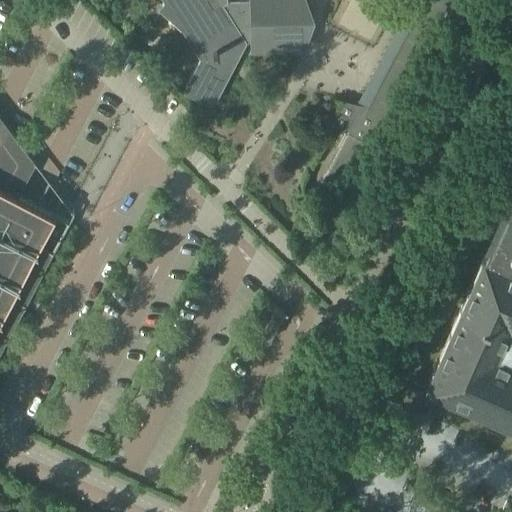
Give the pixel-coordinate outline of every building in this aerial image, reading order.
[(162,0),(158,5),(183,27),(200,55),(185,84),(214,100),(246,41),(253,40),(253,49),(303,48),(313,18),(306,0),(162,0)] [(424,0),(420,9),(443,21),(454,0),(424,0)] [(349,131),(324,178),(338,186),(352,194),(377,146),(443,21),(420,9),(353,134),(349,131)] [(0,351),(69,220),(18,193),(35,160),(0,113),(0,351)] [(511,185),(424,385),(455,399),(463,402),(511,423),(511,185)] [(270,339),(285,310),(276,306),(261,334),(270,339)] [(306,474),(303,479),(302,481),(306,483),(310,476),(306,474)]
